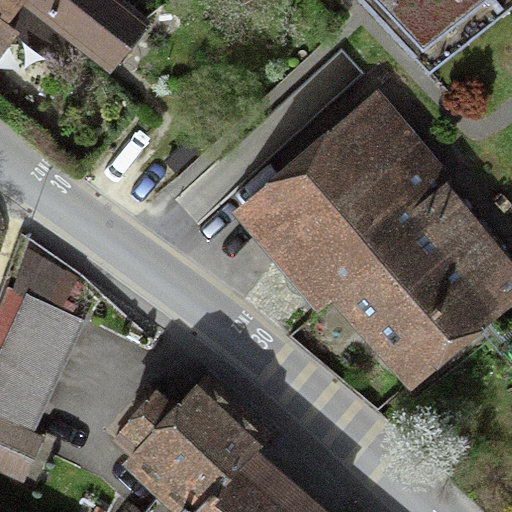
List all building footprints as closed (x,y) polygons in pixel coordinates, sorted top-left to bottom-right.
[(29,0),(0,0),(0,55),(14,35),(67,73),(81,51),(29,0)] [(125,0),(29,0),(81,51),(111,74),(152,21),(125,0)] [(480,0),(363,0),(412,53),(480,0)] [(511,248),(382,95),(238,216),(324,318),(340,305),(407,383),(415,392),(511,310),(511,294),(502,283),(511,274),(511,248)] [(79,320),(7,287),(0,305),(0,468),(22,480),(43,434),(29,430),(79,320)] [(253,452),(266,438),(202,381),(174,408),(156,392),(118,438),(171,489),(149,511),(195,511),(254,453),(253,452)] [(323,511),(254,453),(195,511),(323,511)]
